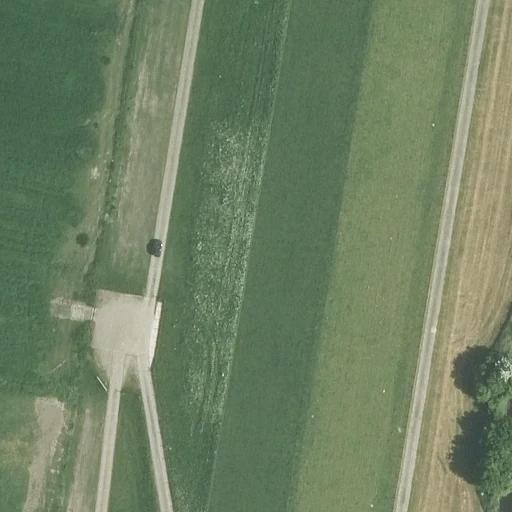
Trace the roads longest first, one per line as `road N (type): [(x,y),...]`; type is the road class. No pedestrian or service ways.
road 1 (track): [(99,511),(118,352),(150,297),(198,0)]
road 2 (track): [(483,0),(406,511)]
road 3 (track): [(131,328),(167,511)]
